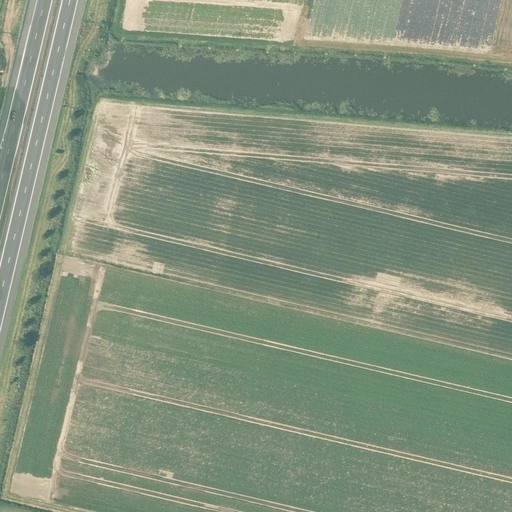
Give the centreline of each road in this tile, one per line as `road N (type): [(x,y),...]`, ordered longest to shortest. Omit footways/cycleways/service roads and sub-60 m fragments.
road 1 (track): [(511,135),(132,102),(99,107),(6,494),(84,511)]
road 2 (track): [(104,0),(76,57),(64,157),(47,188),(0,391)]
road 3 (motorway): [(0,298),(70,0)]
road 4 (track): [(92,26),(296,45),(303,16)]
road 5 (motorway): [(44,0),(0,187)]
